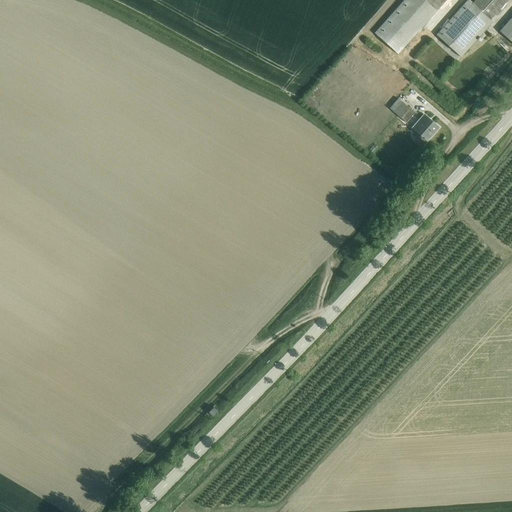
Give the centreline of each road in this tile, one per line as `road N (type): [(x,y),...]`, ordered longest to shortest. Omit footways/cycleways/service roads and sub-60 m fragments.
road 1 (tertiary): [(139,511),(511,115)]
road 2 (track): [(329,316),(306,316),(264,345),(155,454)]
road 3 (track): [(412,225),(425,187),(458,137),(472,124),(511,113)]
road 4 (track): [(511,255),(462,208),(465,193),(511,135)]
